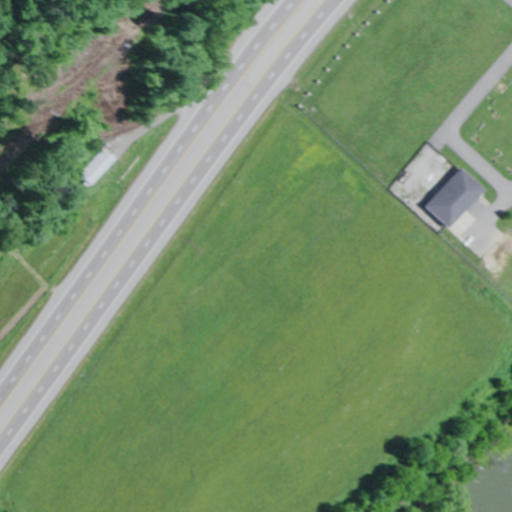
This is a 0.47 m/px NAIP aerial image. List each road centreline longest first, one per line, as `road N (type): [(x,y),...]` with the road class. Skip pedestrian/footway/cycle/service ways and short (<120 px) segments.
road 1 (trunk): [(0,451),(342,0)]
road 2 (trunk): [(296,0),(0,390)]
